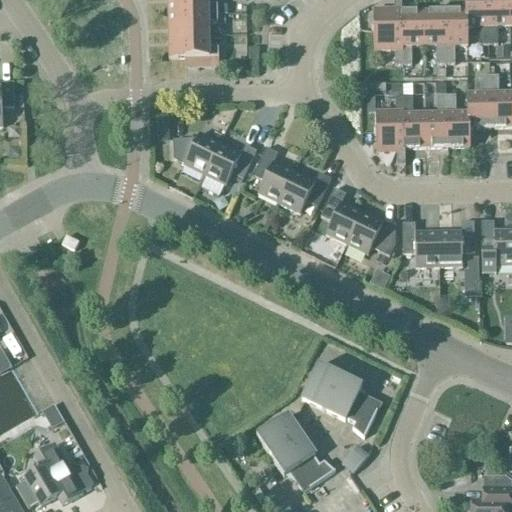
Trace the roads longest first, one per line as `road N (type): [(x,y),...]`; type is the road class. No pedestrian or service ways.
road 1 (residential): [(87,191),(128,199),(443,355)]
road 2 (residential): [(304,95),(383,197),(511,194)]
road 3 (residential): [(124,508),(0,287)]
road 4 (residential): [(80,111),(304,95)]
road 5 (residential): [(443,355),(400,454),(420,511)]
road 6 (residential): [(356,0),(304,35),(304,95)]
road 7 (residential): [(80,111),(12,11)]
